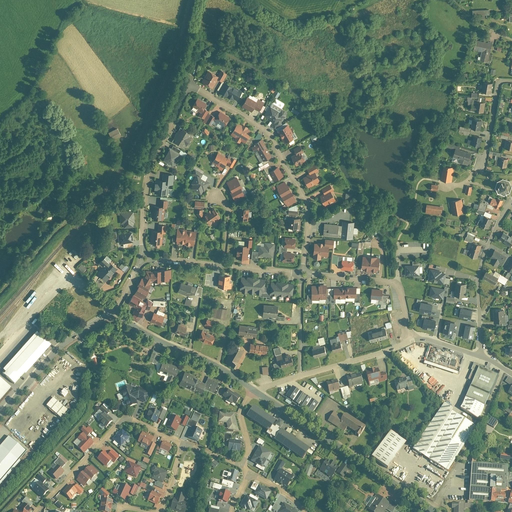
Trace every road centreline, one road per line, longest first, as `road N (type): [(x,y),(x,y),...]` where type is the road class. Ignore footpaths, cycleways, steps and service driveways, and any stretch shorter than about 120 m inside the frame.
road 1 (residential): [(302,273),(308,210),(274,142),(189,84)]
road 2 (residential): [(254,391),(432,511)]
road 3 (track): [(0,292),(75,210),(55,185),(0,184)]
road 4 (residential): [(182,443),(124,419),(35,511)]
road 5 (residential): [(142,258),(150,166),(189,84)]
road 6 (residential): [(113,311),(254,391)]
road 7 (residential): [(511,202),(479,269),(480,356)]
road 8 (unclassified): [(113,311),(57,348),(0,414)]
road 9 (residential): [(412,340),(393,284),(302,273)]
road 10 (residential): [(511,81),(496,89),(485,154),(464,184),(445,188)]
